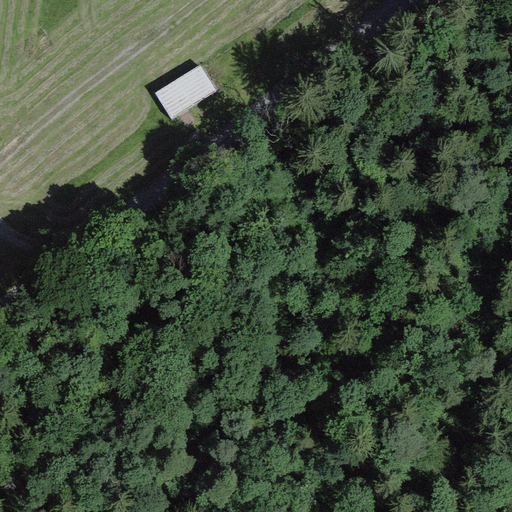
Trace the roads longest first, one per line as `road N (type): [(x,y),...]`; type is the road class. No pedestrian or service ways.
road 1 (unclassified): [(0,313),(399,0)]
road 2 (track): [(0,151),(200,0)]
